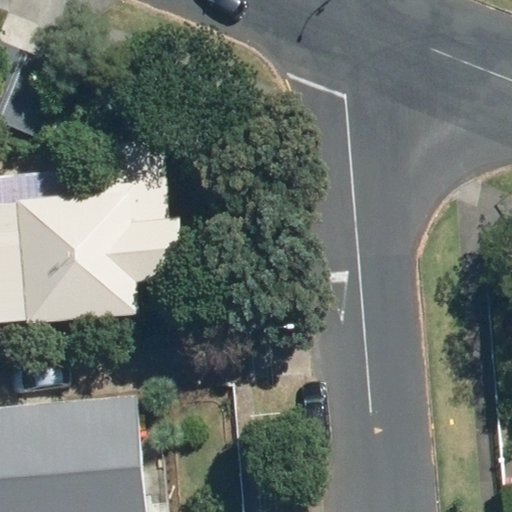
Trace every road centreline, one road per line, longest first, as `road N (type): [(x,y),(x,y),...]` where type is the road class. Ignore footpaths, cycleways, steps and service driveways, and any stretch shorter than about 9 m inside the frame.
road 1 (residential): [(375,27),(348,91),(379,511)]
road 2 (primary): [(375,27),(511,79)]
